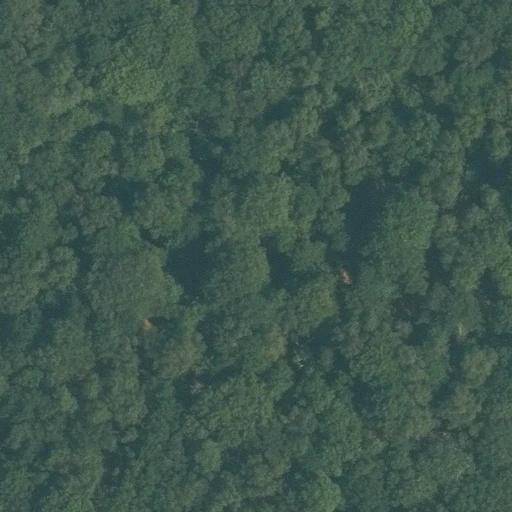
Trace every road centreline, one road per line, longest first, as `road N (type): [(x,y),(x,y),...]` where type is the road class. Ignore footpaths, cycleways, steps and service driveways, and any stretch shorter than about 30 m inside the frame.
road 1 (unknown): [(74,0),(194,57),(378,104),(402,145),(423,251),(417,296)]
road 2 (unknown): [(417,296),(427,381),(425,511)]
